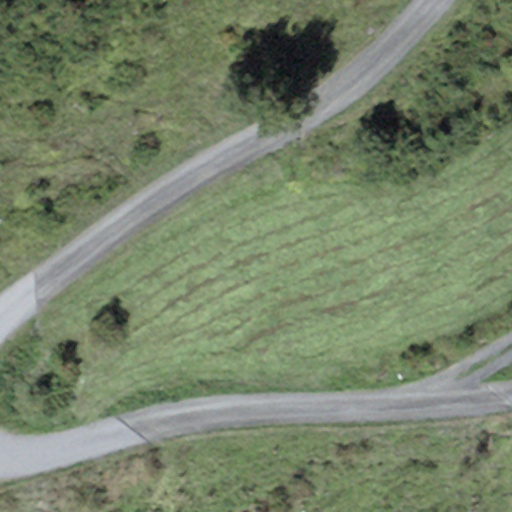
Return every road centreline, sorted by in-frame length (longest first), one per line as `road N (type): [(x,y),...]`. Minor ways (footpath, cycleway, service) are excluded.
road 1 (unclassified): [(0,317),(175,184),(337,90),(430,0)]
road 2 (unclassified): [(511,397),(181,414),(30,452),(0,449)]
